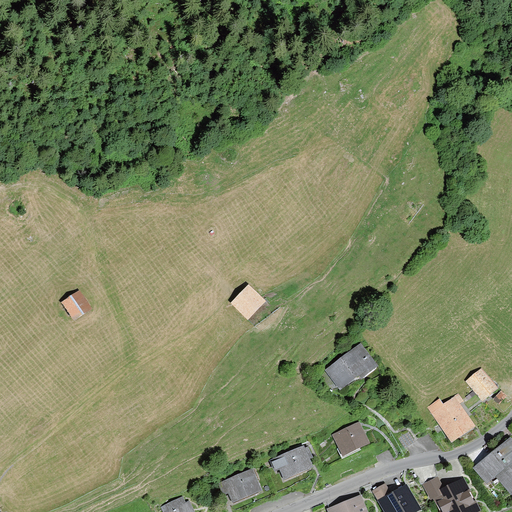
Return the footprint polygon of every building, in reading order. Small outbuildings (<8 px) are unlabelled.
[(266,304),(248,285),(229,304),(247,323),(266,304)] [(79,291),(69,297),(83,318),(93,311),(79,291)] [(74,324),(83,318),(69,297),(60,304),(74,324)] [(378,369),(360,345),(324,372),(340,393),(358,379),(361,382),(378,369)] [(464,382),(467,386),(461,391),(469,400),(475,395),(482,404),(499,390),(481,368),(464,382)] [(507,398),(500,391),(493,399),(499,405),(507,398)] [(464,402),(458,394),(443,405),(439,399),(426,408),(450,445),(475,429),(459,406),(464,402)] [(369,446),(359,423),(331,435),(342,459),(369,446)] [(409,431),(399,438),(405,447),(415,441),(409,431)] [(511,441),(510,439),(472,468),(487,487),(495,481),(509,498),(511,495),(511,441)] [(313,470),(309,461),(312,459),(307,448),(304,449),(303,447),(268,462),(274,476),(278,474),(282,483),(313,470)] [(226,508),(261,494),(251,471),(217,485),(226,508)] [(443,489),(437,477),(424,484),(438,511),(478,511),(462,479),(443,489)] [(420,511),(405,485),(390,494),(385,484),(371,492),(381,511),(420,511)] [(193,511),(189,501),(184,503),(182,497),(160,507),(162,511),(193,511)] [(365,511),(360,497),(326,510),(326,511),(365,511)]
